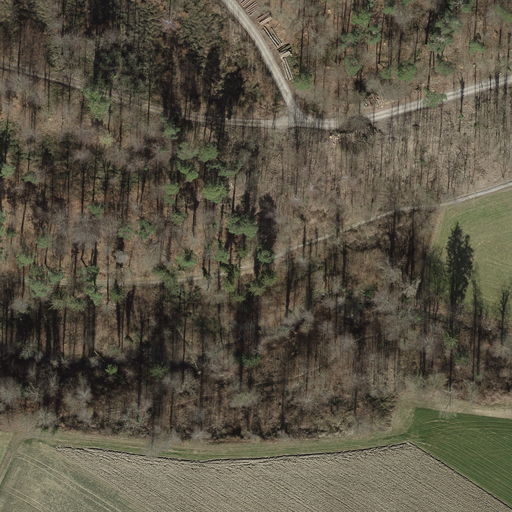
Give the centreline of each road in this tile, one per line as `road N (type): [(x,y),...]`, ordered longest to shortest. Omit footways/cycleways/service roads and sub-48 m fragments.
road 1 (track): [(0,63),(233,122),(365,120),(511,81)]
road 2 (track): [(300,121),(272,63),(223,0)]
